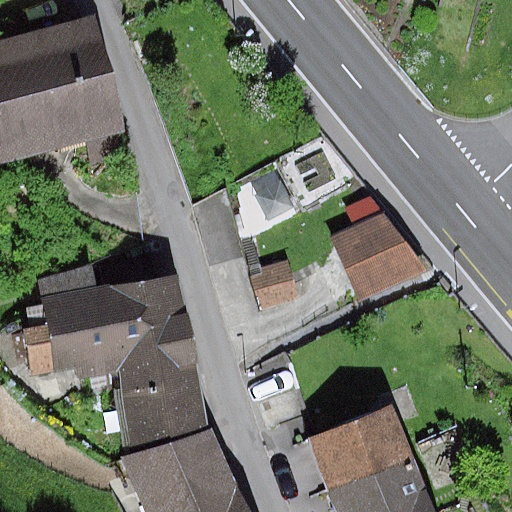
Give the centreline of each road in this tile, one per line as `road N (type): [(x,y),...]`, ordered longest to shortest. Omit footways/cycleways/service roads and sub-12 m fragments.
road 1 (residential): [(279,511),(231,428),(175,205),(94,0)]
road 2 (primary): [(283,0),(453,206)]
